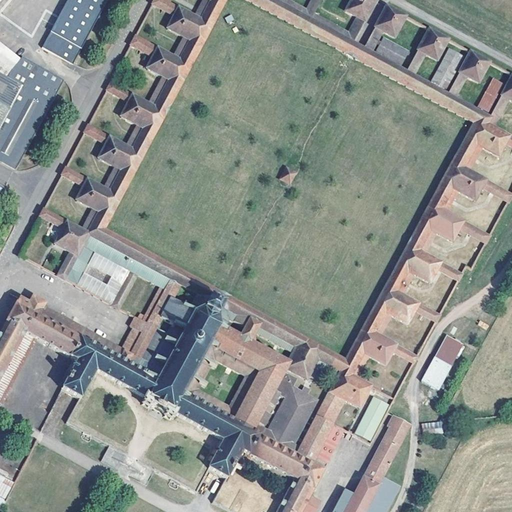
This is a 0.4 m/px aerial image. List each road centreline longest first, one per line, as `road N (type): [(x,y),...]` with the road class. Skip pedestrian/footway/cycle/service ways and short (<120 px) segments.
road 1 (unknown): [(511,270),(496,299),(445,326),(419,365),(408,399),(414,459),(395,511)]
road 2 (unknown): [(392,0),(511,65)]
